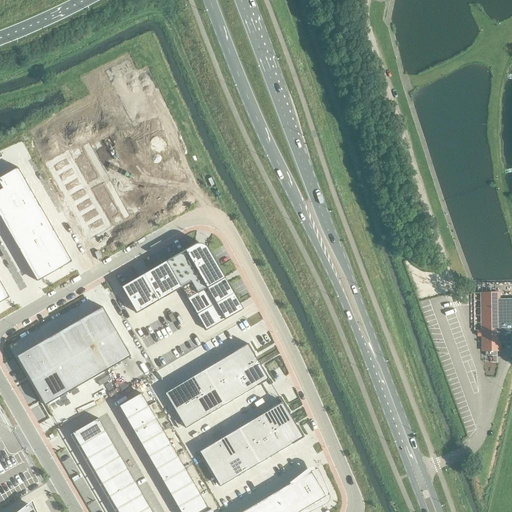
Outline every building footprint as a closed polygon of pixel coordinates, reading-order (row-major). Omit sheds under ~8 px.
[(82,172),(67,180),(98,236),(174,192),(151,149),(131,160),(129,157),(114,165),(112,162),(98,169),(96,167),(83,174),(82,172)] [(18,167),(0,177),(0,216),(37,281),(72,262),(18,167)] [(194,245),(121,287),(137,314),(181,287),(206,331),(242,310),(239,305),(240,304),(208,248),(206,249),(195,246),(194,245)] [(0,280),(0,302),(10,297),(0,280)] [(511,335),(511,299),(499,300),(499,292),(481,293),(481,307),(482,331),(477,331),(477,336),(482,336),(482,342),(482,350),(482,351),(485,351),(485,356),(497,356),(497,351),(500,351),(500,342),(510,341),(510,336),(511,335)] [(102,307),(17,356),(45,405),(131,357),(102,307)] [(248,343),(164,393),(186,429),(269,379),(248,343)] [(141,393),(119,406),(180,511),(199,511),(208,507),(141,393)] [(282,402),(199,451),(220,487),(304,438),(282,402)] [(152,511),(98,418),(72,433),(118,511),(152,511)] [(311,472),(242,511),(298,511),(325,496),(311,472)]
